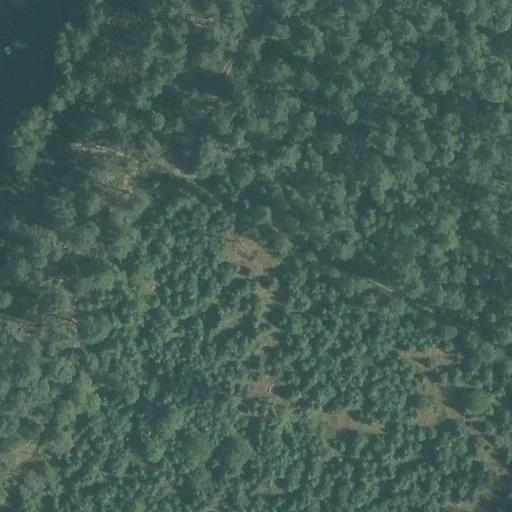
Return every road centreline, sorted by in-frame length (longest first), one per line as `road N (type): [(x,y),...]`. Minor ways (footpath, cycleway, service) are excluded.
road 1 (track): [(0,486),(266,0)]
road 2 (track): [(511,348),(175,173)]
